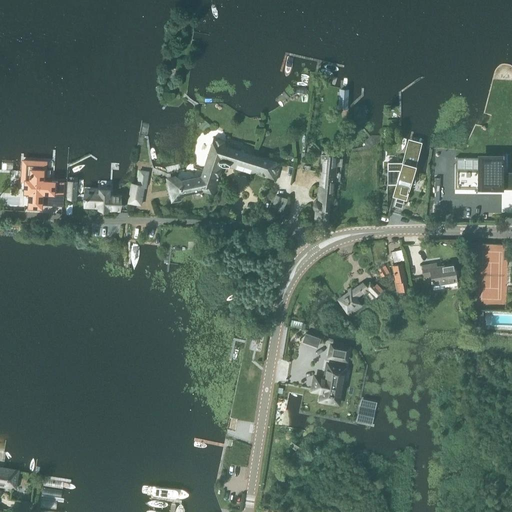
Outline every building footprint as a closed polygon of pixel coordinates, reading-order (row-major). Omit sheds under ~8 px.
[(349,108),(350,89),(340,88),(339,108),(349,108)] [(223,146),(224,142),(214,139),(212,144),(202,176),(173,183),(176,195),(202,190),(202,188),(214,192),(222,165),(230,167),(231,165),(236,167),(235,168),(251,174),(251,172),(256,156),(223,146)] [(387,169),(387,184),(388,184),(397,183),(396,186),(397,186),(397,185),(399,185),(396,195),(405,197),(409,184),(415,184),(415,172),(408,170),(409,164),(414,165),(420,144),(411,142),(409,141),(408,144),(406,152),(403,162),(387,162),(387,169)] [(327,219),(329,199),(332,199),(336,152),(322,150),(318,202),(316,202),(315,202),(314,203),(314,205),(314,206),(314,208),(317,209),(316,218),(327,219)] [(511,173),(503,173),(504,154),(503,154),(503,158),(481,158),(481,170),(456,170),(456,164),(455,164),(454,189),(455,189),(455,188),(477,188),(477,190),(503,190),(503,188),(511,188),(511,173)] [(272,178),(277,163),(256,156),(251,172),(272,178)] [(63,182),(56,182),(45,181),(46,164),(46,162),(23,161),(23,163),(22,181),(25,181),(25,192),(30,192),(29,207),(41,207),(42,193),(62,194),(63,187),(63,182)] [(147,187),(149,172),(140,170),(139,179),(140,179),(139,185),(132,184),(129,203),(141,205),(144,186),(147,187)] [(79,185),(79,180),(68,180),(68,185),(68,198),(78,199),(79,185)] [(121,211),(122,194),(112,193),(112,188),(87,186),(86,208),(99,208),(98,210),(121,211)] [(228,207),(230,198),(221,195),(218,204),(228,207)] [(279,209),(283,197),(277,195),(273,206),(273,207),(278,208),(279,209)] [(392,262),(403,260),(401,250),(390,252),(392,262)] [(437,267),(436,263),(422,265),(423,277),(430,276),(431,284),(456,281),(453,265),(437,267)] [(408,291),(402,264),(393,266),(397,283),(399,283),(401,292),(408,291)] [(380,277),(387,272),(383,265),(375,270),(380,277)] [(374,286),(370,282),(365,285),(363,283),(353,289),(352,287),(348,290),(349,292),(339,299),(340,302),(347,312),(353,308),(355,311),(361,306),(355,298),(368,289),(375,297),(382,291),(376,284),(374,286)] [(473,312),(473,327),(482,327),(482,312),(473,312)] [(302,328),(303,324),(291,321),(290,326),(302,329),(302,328)] [(345,353),(346,347),(334,345),(332,357),(348,359),(349,359),(350,353),(345,353)] [(316,377),(313,390),(323,391),(321,399),(337,402),(344,368),(328,365),(326,379),(316,377)] [(372,424),(376,403),(361,400),(357,422),(372,424)] [(0,486),(17,489),(20,469),(0,465),(0,486)]
